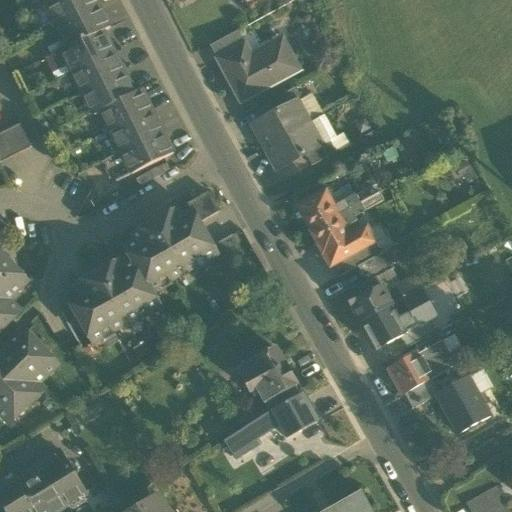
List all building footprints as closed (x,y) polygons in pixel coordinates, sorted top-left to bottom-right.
[(60,0),(48,6),(58,27),(99,7),(95,0),(60,0)] [(58,27),(68,48),(69,48),(103,31),(103,32),(110,29),(99,7),(58,27)] [(62,52),(72,73),(113,53),(103,32),(103,31),(69,48),(68,48),(61,51),(62,52)] [(210,47),(216,57),(240,44),(241,46),(244,44),(237,32),(210,47)] [(216,57),(241,103),(300,71),(284,42),(249,61),(241,46),(240,44),(216,57)] [(72,73),(83,94),(124,74),(113,53),(72,73)] [(94,116),(101,113),(100,112),(133,95),(132,95),(134,94),(124,74),(83,94),(94,116)] [(274,99),(280,110),(296,101),(297,103),(302,100),(296,88),(274,99)] [(101,113),(111,133),(152,112),(141,90),(134,94),(132,95),(133,95),(100,112),(101,113)] [(262,138),(267,147),(309,124),(297,103),(296,101),(280,110),(252,125),(260,139),(262,138)] [(111,133),(122,154),(163,133),(152,112),(111,133)] [(321,146),(309,124),(267,147),(272,156),(270,157),(277,171),(305,156),(321,147),(321,146)] [(0,163),(32,148),(20,125),(0,134),(0,163)] [(173,154),(163,133),(122,154),(132,175),(173,154)] [(305,156),(311,166),(336,153),(329,141),(321,146),(321,147),(305,156)] [(367,190),(371,198),(379,194),(375,186),(367,190)] [(367,190),(334,208),(338,216),(371,198),(367,190)] [(192,211),(199,224),(219,212),(208,192),(187,204),(191,211),(192,211)] [(310,231),(338,216),(334,208),(326,193),(298,208),(310,231)] [(379,193),(379,194),(371,198),(375,206),(384,202),(379,193)] [(371,198),(338,216),(345,228),(357,222),(355,217),(375,206),(371,198)] [(68,300),(93,344),(104,337),(101,331),(108,327),(112,333),(123,326),(120,320),(125,317),(128,323),(140,317),(137,311),(144,306),(147,313),(159,306),(151,292),(162,286),(158,280),(166,276),(169,282),(181,275),(177,269),(182,266),(186,272),(197,266),(194,260),(201,255),(205,261),(215,255),(216,255),(212,247),(199,224),(192,211),(191,211),(180,217),(176,210),(165,217),(168,223),(156,229),(153,224),(132,235),(136,242),(125,249),(133,263),(123,268),(119,261),(98,273),(102,279),(90,285),(87,280),(75,286),(79,293),(68,300)] [(323,254),(323,253),(351,239),(350,237),(345,228),(338,216),(310,231),(323,254)] [(367,228),(350,237),(351,239),(323,253),(331,267),(362,250),(375,243),(367,228)] [(215,255),(222,267),(243,255),(232,235),(212,247),(216,255),(215,255)] [(337,278),(357,267),(368,261),(362,250),(331,267),(337,278)] [(384,252),(368,261),(357,267),(368,285),(377,281),(380,288),(381,287),(377,279),(392,270),(393,270),(384,252)] [(0,415),(9,425),(45,390),(39,384),(58,366),(24,330),(5,348),(0,343),(0,331),(20,312),(9,301),(28,282),(0,253),(0,415)] [(401,286),(392,270),(377,279),(381,287),(386,295),(401,286)] [(401,286),(386,295),(392,306),(403,301),(422,290),(415,279),(401,286)] [(361,323),(392,306),(386,295),(381,287),(380,288),(377,281),(368,285),(364,288),(363,286),(346,296),(361,323)] [(403,301),(409,313),(417,326),(428,320),(436,316),(422,290),(403,301)] [(361,324),(375,350),(386,344),(387,345),(400,338),(407,334),(406,332),(399,319),(392,306),(361,323),(361,324)] [(417,326),(409,313),(399,319),(406,332),(417,326)] [(400,338),(406,349),(414,344),(435,333),(436,332),(428,320),(417,326),(406,332),(407,334),(400,338)] [(438,337),(435,333),(414,344),(419,353),(420,355),(442,343),(441,342),(438,337)] [(455,335),(441,342),(442,343),(454,366),(467,357),(455,335)] [(442,343),(420,355),(433,379),(454,366),(442,343)] [(259,394),(265,405),(296,388),(297,387),(285,364),(284,364),(276,350),(239,370),(244,379),(243,379),(253,397),(259,394)] [(432,379),(433,379),(420,355),(419,353),(387,371),(402,396),(404,395),(432,379)] [(438,396),(459,434),(489,418),(467,378),(440,393),(437,395),(438,396)] [(404,395),(413,410),(438,396),(437,395),(440,393),(432,379),(404,395)] [(300,396),(296,388),(265,405),(269,413),(272,412),(300,396)] [(300,396),(272,412),(280,425),(287,439),(317,423),(301,395),(300,396)] [(75,410),(84,423),(98,414),(96,411),(103,407),(96,396),(75,410)] [(256,440),(280,425),(272,412),(269,413),(248,426),(256,440)] [(230,438),(242,457),(260,446),(256,440),(248,426),(230,438)] [(0,483),(0,500),(7,511),(57,511),(86,494),(60,452),(18,478),(12,476),(0,483)] [(466,504),(470,511),(477,511),(504,498),(497,486),(466,504)] [(326,511),(332,511),(363,495),(362,493),(326,511)] [(372,511),(363,495),(332,511),(372,511)] [(158,496),(151,500),(155,507),(162,502),(158,496)] [(477,511),(502,511),(509,508),(504,498),(477,511)] [(168,511),(162,502),(155,507),(151,500),(131,511),(168,511)]
